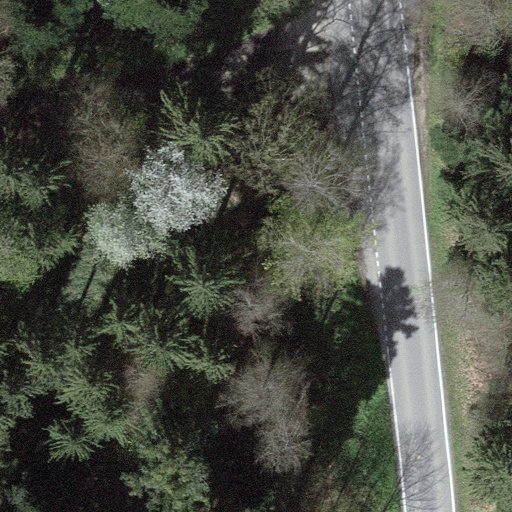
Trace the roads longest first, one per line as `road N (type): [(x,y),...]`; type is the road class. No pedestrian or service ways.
road 1 (tertiary): [(374,0),(427,511)]
road 2 (track): [(0,122),(377,30)]
